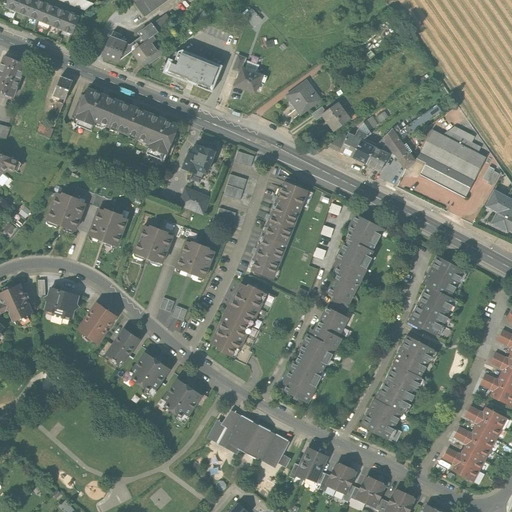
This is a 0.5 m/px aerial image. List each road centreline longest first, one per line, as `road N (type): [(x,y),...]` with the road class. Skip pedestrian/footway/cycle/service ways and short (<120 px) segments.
road 1 (secondary): [(0,38),(278,150)]
road 2 (secondary): [(278,150),(511,267)]
road 3 (residential): [(184,349),(223,288),(278,150)]
road 4 (residential): [(263,406),(314,313),(349,210)]
road 5 (track): [(388,0),(511,175)]
road 6 (residential): [(184,349),(76,268),(33,263),(0,274)]
road 7 (residential): [(340,443),(382,372),(428,251)]
road 8 (residential): [(420,479),(474,385),(508,297)]
